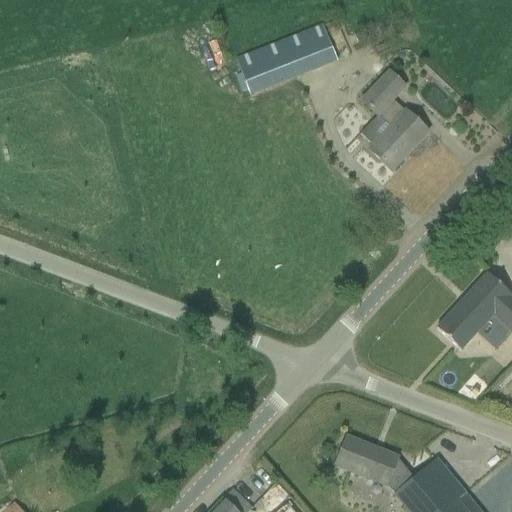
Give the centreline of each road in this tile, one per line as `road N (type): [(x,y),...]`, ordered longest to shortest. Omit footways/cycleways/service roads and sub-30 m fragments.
road 1 (unclassified): [(312,362),(0,247)]
road 2 (tertiary): [(312,362),(511,149)]
road 3 (unclassified): [(511,439),(312,362)]
road 4 (tertiary): [(176,511),(312,362)]
